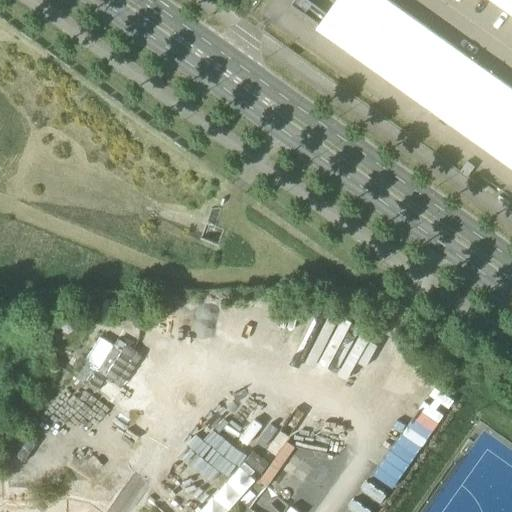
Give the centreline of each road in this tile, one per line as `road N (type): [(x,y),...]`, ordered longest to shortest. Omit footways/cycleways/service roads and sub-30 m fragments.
road 1 (tertiary): [(96,0),(511,298)]
road 2 (tertiary): [(511,262),(146,0)]
